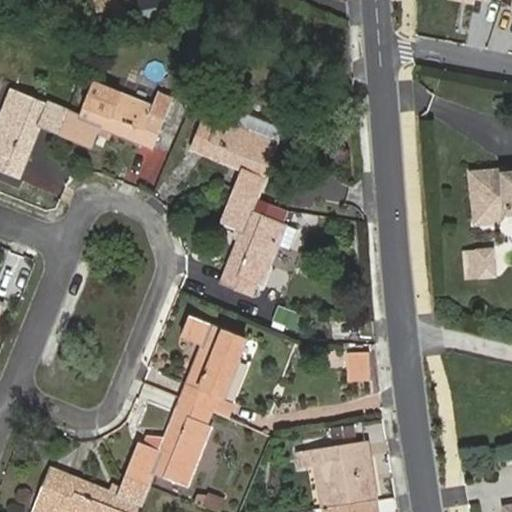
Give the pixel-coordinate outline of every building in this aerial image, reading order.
[(160,90),(154,105),(95,81),(81,114),(70,109),(69,112),(60,135),(92,148),(100,128),(153,150),(175,96),(160,90)] [(60,135),(69,112),(12,89),(0,117),(0,169),(21,178),(42,128),(60,135)] [(258,197),(285,129),(238,111),(232,127),(205,116),(191,151),(242,171),(235,188),(258,197)] [(511,172),(501,173),(498,171),(471,173),(476,224),(500,222),(510,211),(511,210),(511,172)] [(280,222),(286,208),(258,197),(235,188),(221,222),(241,230),(220,283),(253,296),(258,283),(265,286),(289,225),(280,222)] [(493,250),(478,251),(480,277),(495,276),(493,250)] [(225,400),(250,339),(191,316),(182,337),(201,345),(180,397),(215,412),(221,398),(225,400)] [(368,354),(349,354),(349,378),(368,378),(368,354)] [(180,397),(159,449),(139,442),(126,476),(150,486),(155,473),(189,487),(214,427),(210,425),(215,412),(180,397)] [(352,425),(335,428),(337,438),(354,435),(352,425)] [(324,509),(376,501),(366,441),(297,452),(300,469),(318,466),(324,509)] [(126,476),(119,493),(65,472),(57,490),(43,485),(32,511),(139,511),(150,486),(126,476)] [(208,494),(204,505),(220,511),(225,501),(208,494)] [(324,511),(377,511),(376,501),(324,509),(324,511)]
